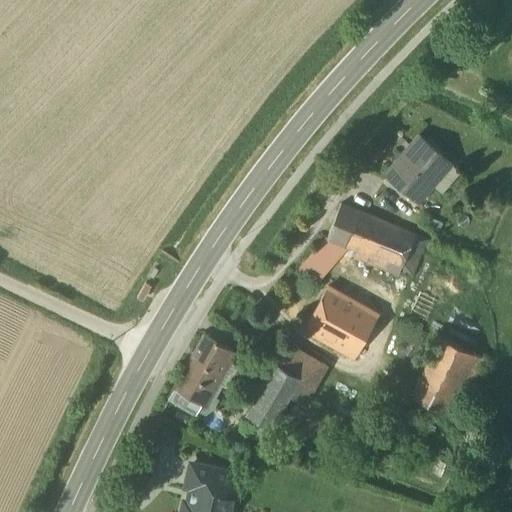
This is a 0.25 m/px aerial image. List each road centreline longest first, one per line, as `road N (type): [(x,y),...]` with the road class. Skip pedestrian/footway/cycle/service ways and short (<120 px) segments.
road 1 (secondary): [(149,351),(271,164),(420,0)]
road 2 (secondary): [(70,511),(149,351)]
road 3 (residential): [(0,278),(149,351)]
